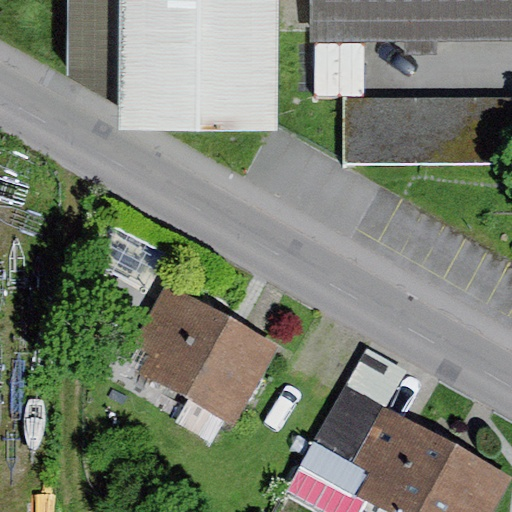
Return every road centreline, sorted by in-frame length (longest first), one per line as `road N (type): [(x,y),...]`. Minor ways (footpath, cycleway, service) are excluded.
road 1 (residential): [(0,98),(511,387)]
road 2 (track): [(76,141),(68,483),(84,511)]
